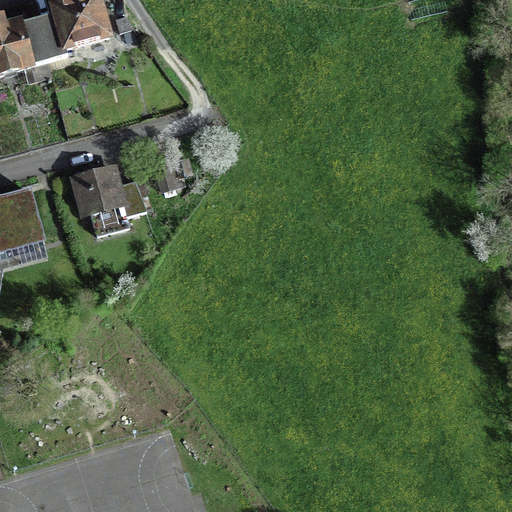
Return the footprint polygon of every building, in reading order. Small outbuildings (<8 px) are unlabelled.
[(64,53),(107,42),(95,0),(87,0),(51,9),(54,19),(35,24),(47,67),(66,61),(64,53)] [(3,32),(1,23),(0,23),(0,79),(47,67),(35,24),(3,32)] [(160,196),(174,192),(166,164),(152,168),(160,196)] [(186,164),(173,167),(177,182),(190,179),(186,164)] [(125,222),(145,216),(134,186),(116,191),(112,174),(97,178),(96,172),(85,174),(87,180),(73,184),(82,219),(89,217),(95,241),(128,232),(125,222)] [(28,189),(0,197),(0,260),(44,249),(28,189)]
